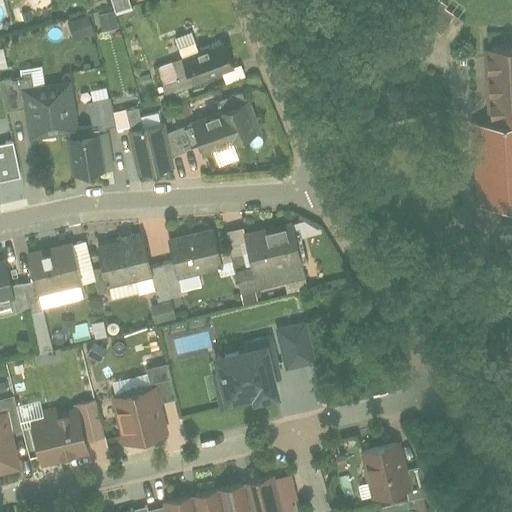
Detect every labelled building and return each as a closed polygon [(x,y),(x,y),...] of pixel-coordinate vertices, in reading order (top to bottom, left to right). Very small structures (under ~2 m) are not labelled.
[(117,9),(115,0),(89,0),(93,15),(117,9)] [(117,0),(119,13),(135,11),(133,0),(117,0)] [(105,31),(123,26),(117,10),(100,16),(105,31)] [(69,21),(75,40),(97,34),(91,15),(69,21)] [(227,42),(184,58),(194,85),(237,70),(227,42)] [(511,44),(484,46),(490,122),(511,119),(511,44)] [(76,79),(22,87),(30,138),(83,130),(76,79)] [(262,131),(252,102),(197,122),(207,150),(262,131)] [(511,204),(511,119),(490,122),(472,123),(478,207),(511,204)] [(166,123),(131,130),(141,175),(175,167),(166,123)] [(105,131),(68,137),(74,176),(111,171),(105,131)] [(305,262),(296,221),(247,231),(256,273),(305,262)] [(225,266),(216,227),(171,237),(180,276),(225,266)] [(154,276),(144,235),(101,245),(110,286),(154,276)] [(75,243),(31,253),(40,294),(84,284),(75,243)] [(9,258),(0,260),(0,302),(18,298),(9,258)] [(49,336),(47,310),(35,311),(37,337),(49,336)] [(278,326),(281,338),(288,369),(320,361),(310,318),(278,326)] [(294,393),(288,369),(281,338),(275,339),(274,334),(244,341),(245,346),(216,353),(220,371),(214,373),(223,410),(255,402),(256,405),(288,398),(287,394),(294,393)] [(112,397),(124,444),(169,434),(158,386),(112,397)] [(31,416),(43,465),(92,453),(80,405),(31,416)] [(0,475),(25,470),(11,411),(0,413),(0,475)] [(400,440),(361,449),(372,498),(411,489),(400,440)] [(164,501),(167,511),(287,511),(278,474),(252,480),(247,481),(195,494),(190,495),(164,501)] [(410,511),(407,501),(380,508),(381,511),(410,511)]
